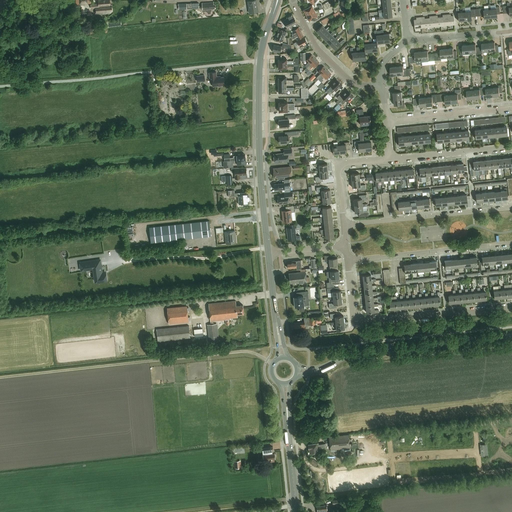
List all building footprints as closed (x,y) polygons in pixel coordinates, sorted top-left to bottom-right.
[(91,8),(94,8),(95,14),(100,14),(107,13),(111,13),(111,11),(112,11),(112,7),(110,7),(109,0),(97,0),(98,4),(91,5),(91,8)] [(249,11),(250,13),(258,12),(257,8),(256,0),(253,0),(248,1),(249,11)] [(215,8),(215,4),(214,4),(214,2),(202,3),(203,11),(207,11),(207,12),(208,13),(209,14),(210,13),(211,12),(210,11),(212,11),(211,10),(214,10),(214,9),(215,8)] [(383,10),(378,10),(378,12),(383,12),(383,11),(391,10),(391,3),(382,4),(382,5),(383,10)] [(490,9),(490,18),(497,17),(497,14),(500,13),(499,6),(495,7),(496,8),(490,9),(490,4),(488,5),(488,9),(490,9)] [(309,7),(308,6),(306,5),(302,11),(305,12),(306,15),(315,11),(312,5),(309,7)] [(484,19),(490,18),(490,9),(488,9),(488,5),(484,6),(484,8),(477,9),(477,16),(483,15),(484,19)] [(470,11),(465,12),(464,7),(462,7),(463,12),(464,12),(465,21),(472,20),(471,17),(477,16),(477,9),(470,9),(470,11)] [(464,12),(463,12),(459,13),(458,8),(456,8),(456,13),(457,13),(458,21),(465,21),(464,12)] [(383,16),(379,16),(379,17),(379,19),(384,18),(383,17),(392,16),(391,10),(383,11),(383,12),(383,16)] [(319,18),(317,16),(315,11),(306,15),(307,18),(307,20),(314,21),(319,18)] [(284,20),(284,21),(287,28),(289,31),(293,28),(292,26),(297,23),(293,16),(292,15),(288,17),(289,18),(284,20)] [(322,25),(316,31),(321,36),(327,30),(328,30),(331,27),(329,26),(326,29),(322,25)] [(293,36),(301,31),(299,27),(292,30),(294,34),(293,34),(293,33),(291,34),(293,36)] [(284,37),(287,32),(279,29),(277,34),(284,37)] [(327,30),(321,36),(325,40),(331,34),(332,35),(335,32),(334,30),(331,33),(328,30),(327,30)] [(377,30),(374,30),(375,35),(376,35),(377,42),(377,43),(383,43),(382,35),(381,35),(377,35),(377,30)] [(383,30),(380,30),(381,35),(382,35),(383,43),(390,42),(389,34),(383,34),(383,30)] [(282,42),(284,37),(277,34),(275,39),(282,42)] [(331,34),(325,40),(330,45),(336,39),(337,40),(340,36),(338,35),(335,38),(332,35),(331,34)] [(305,37),(303,38),(294,43),(295,46),(299,44),(300,47),(308,43),(305,37)] [(371,38),(369,38),(369,43),(370,43),(371,52),(378,51),(377,43),(377,42),(372,43),(371,38)] [(336,39),(330,45),(334,49),(340,43),(341,44),(345,41),(343,39),(340,42),(337,40),(336,39)] [(365,39),(362,39),(363,44),(364,44),(365,51),(365,52),(371,52),(370,43),(369,43),(365,44),(365,39)] [(498,45),(497,45),(495,45),(495,42),(488,43),(489,51),(495,50),(496,52),(499,52),(498,45)] [(284,48),(291,50),(291,45),(283,43),(282,46),(274,45),(272,51),(280,52),(281,49),(284,50),(284,48)] [(483,52),(489,51),(488,43),(482,43),(482,46),(479,47),(480,52),(480,54),(483,54),(483,52)] [(480,52),(479,47),(476,47),(476,44),(469,45),(470,53),(476,52),(476,54),(480,54),(480,52)] [(463,54),(470,53),(469,45),(462,45),(463,48),(460,49),(460,56),(464,56),(463,54)] [(359,47),(357,47),(357,52),(358,52),(359,60),(366,60),(365,52),(365,51),(359,52),(359,47)] [(358,52),(357,52),(353,52),(352,48),(350,48),(350,53),(352,53),(352,61),(359,60),(358,52)] [(447,49),(448,58),(454,57),(454,59),(457,59),(457,51),(454,51),(453,48),(447,49)] [(448,61),(448,58),(447,49),(440,50),(440,53),(434,54),(435,61),(442,60),(442,61),(448,61)] [(435,61),(434,54),(428,54),(428,51),(421,52),(422,60),(429,59),(429,61),(435,61)] [(416,61),(422,60),(421,52),(415,52),(415,56),(412,56),(413,63),(416,63),(416,61)] [(305,66),(304,66),(306,68),(315,59),(312,55),(308,59),(306,60),(308,62),(308,63),(305,65),(305,66)] [(315,59),(306,68),(308,69),(309,70),(313,66),(314,67),(319,62),(315,59)] [(318,79),(327,70),(323,66),(318,72),(320,74),(317,78),(318,79)] [(407,70),(404,70),(403,67),(397,67),(398,75),(404,74),(404,77),(407,77),(407,70)] [(326,79),(331,74),(327,70),(318,79),(318,80),(321,82),(323,80),(322,79),(324,77),(326,79)] [(216,72),(209,73),(210,81),(212,81),(213,86),(218,86),(219,87),(220,87),(221,86),(224,85),(224,81),(225,80),(225,79),(224,78),(224,77),(218,77),(217,77),(216,72)] [(328,93),(339,82),(336,79),(330,86),(331,87),(326,91),(328,93)] [(339,82),(328,93),(330,95),(335,90),(336,91),(342,85),(339,82)] [(502,85),(501,85),(498,85),(499,87),(492,88),(493,96),(500,96),(499,93),(503,92),(502,85)] [(473,90),(473,87),(470,87),(471,91),(467,91),(467,89),(463,89),(464,97),(467,96),(468,99),(474,99),(473,90)] [(483,89),(483,87),(479,88),(480,90),(473,90),(473,87),(473,90),(474,99),(481,98),(480,95),(483,94),(483,89)] [(493,96),(492,88),(486,89),(486,87),(483,87),(483,89),(483,94),(486,94),(487,97),(493,96)] [(401,88),(395,89),(395,92),(393,92),(394,99),(402,98),(402,91),(401,91),(401,88)] [(342,97),(339,100),(341,102),(350,93),(347,90),(341,96),(342,97)] [(451,95),(452,103),(459,103),(458,99),(462,99),(461,92),(458,92),(458,94),(455,94),(451,95)] [(341,102),(343,104),(346,101),(347,102),(353,96),(350,93),(341,102)] [(452,103),(451,95),(445,95),(445,93),(438,94),(439,101),(445,101),(446,104),(452,103)] [(433,102),(439,101),(438,94),(436,94),(432,95),(432,97),(426,97),(427,106),(433,105),(433,102)] [(420,106),(427,106),(426,97),(419,98),(413,99),(414,105),(420,104),(420,106)] [(405,107),(405,104),(403,104),(402,98),(394,99),(394,105),(398,105),(398,108),(405,107)] [(360,125),(370,124),(369,115),(364,116),(363,109),(356,110),(357,114),(359,114),(360,120),(360,125)] [(288,119),(296,118),(295,115),(286,116),(286,119),(279,120),(280,127),(289,126),(288,119)] [(285,136),(279,137),(279,143),(289,142),(288,136),(297,135),(296,131),(285,132),(285,136)] [(372,147),(375,147),(374,139),(369,140),(370,140),(370,142),(366,142),(364,142),(365,151),(372,150),(372,147)] [(364,142),(366,142),(366,141),(366,140),(363,140),(363,141),(363,142),(358,143),(358,141),(354,141),(355,149),(358,148),(359,152),(365,151),(364,142)] [(339,145),(340,154),(347,153),(346,150),(350,149),(349,142),(340,143),(340,145),(339,145)] [(339,145),(340,145),(340,143),(338,143),(338,145),(333,146),(332,144),(329,144),(330,152),(333,151),(333,154),(340,154),(339,145)] [(280,154),(273,155),(274,163),(283,162),(288,162),(288,155),(292,155),(291,148),(284,149),(284,153),(280,153),(280,154)] [(230,161),(227,161),(227,165),(228,165),(228,168),(233,167),(233,164),(233,163),(237,163),(237,165),(246,164),(245,159),(230,161)] [(242,168),(239,168),(239,167),(231,168),(232,172),(235,172),(235,179),(240,178),(240,175),(242,175),(247,174),(247,168),(242,168)] [(274,177),(291,175),(291,167),(273,169),(274,177)] [(409,178),(414,177),(413,169),(401,170),(401,178),(400,179),(401,184),(403,184),(402,178),(406,178),(407,183),(409,183),(409,178)] [(329,177),(328,170),(319,171),(319,170),(315,171),(315,173),(320,172),(320,177),(315,177),(316,182),(323,181),(323,178),(329,177)] [(284,187),(290,186),(289,180),(284,180),(285,183),(274,184),(275,190),(279,189),(279,190),(284,190),(284,187)] [(360,185),(360,181),(360,180),(351,181),(352,187),(358,187),(358,190),(366,189),(365,185),(360,185)] [(331,196),(330,189),(324,190),(324,187),(316,187),(317,192),(322,192),(322,196),(322,197),(331,196)] [(249,200),(250,199),(249,197),(248,196),(248,192),(235,193),(234,190),(228,191),(229,197),(238,196),(239,205),(249,204),(249,200)] [(288,198),(293,198),(292,192),(284,193),(284,196),(277,196),(278,204),(289,203),(288,198)] [(362,205),(363,207),(367,206),(367,204),(362,204),(362,200),(367,200),(366,195),(359,195),(359,199),(353,199),(354,206),(362,205)] [(295,212),(294,209),(301,208),(301,205),(285,207),(286,211),(282,211),(283,222),(292,221),(291,213),(295,212)] [(359,212),(359,213),(359,217),(368,216),(368,210),(363,211),(363,207),(362,205),(354,206),(355,213),(359,212)] [(209,220),(179,224),(181,240),(211,236),(209,220)] [(179,224),(149,227),(151,243),(181,240),(179,224)] [(299,225),(296,225),(296,224),(289,225),(289,228),(287,228),(288,241),(296,240),(295,228),(299,228),(299,225)] [(226,244),(236,242),(235,231),(225,232),(226,244)] [(337,258),(335,258),(335,257),(326,256),(325,260),(329,261),(330,271),(338,271),(337,258)] [(100,260),(80,263),(81,270),(93,268),(95,278),(96,277),(96,281),(107,280),(106,273),(102,274),(100,260)] [(301,262),(302,262),(302,260),(292,261),(292,262),(288,262),(288,269),(297,268),(297,267),(300,266),(300,264),(301,264),(301,262)] [(327,287),(334,287),(334,284),(340,284),(338,271),(330,271),(331,282),(327,282),(327,287)] [(303,272),(289,274),(290,284),(295,283),(295,284),(307,283),(306,272),(303,272)] [(341,297),(341,291),(335,291),(334,288),(327,289),(328,293),(332,293),(333,297),(333,298),(341,297)] [(300,296),(293,297),(294,307),(299,307),(299,311),(305,311),(304,306),(304,302),(305,302),(305,299),(304,299),(303,296),(308,296),(308,291),(303,292),(299,292),(300,296)] [(342,304),(341,297),(333,298),(333,297),(328,297),(328,299),(333,299),(333,303),(329,303),(329,308),(336,308),(336,304),(342,304)] [(226,320),(229,319),(230,319),(230,318),(238,317),(237,314),(244,314),(243,305),(236,306),(236,301),(208,304),(210,321),(213,321),(226,320)] [(167,308),(168,324),(189,322),(187,306),(167,308)] [(344,322),(343,316),(337,316),(337,313),(330,314),(330,318),(335,318),(335,322),(335,323),(344,322)] [(304,318),(304,322),(294,323),(295,331),(305,329),(305,325),(315,324),(314,317),(304,318)] [(213,321),(210,321),(211,324),(207,325),(209,343),(219,342),(217,324),(214,324),(213,321)] [(156,329),(158,342),(190,339),(189,326),(156,329)] [(330,450),(350,448),(350,444),(350,443),(349,439),(349,435),(329,437),(330,450)] [(308,444),(309,449),(310,453),(312,452),(312,455),(316,454),(315,452),(319,451),(319,448),(325,447),(325,443),(318,444),(318,443),(315,443),(312,443),(308,444)] [(275,456),(276,456),(276,453),(274,453),(274,452),(273,452),(273,447),(263,448),(263,454),(264,458),(269,458),(270,460),(274,459),(274,457),(275,457),(275,456)]
